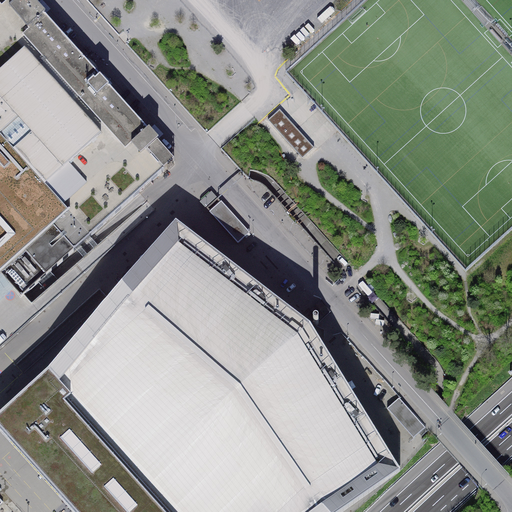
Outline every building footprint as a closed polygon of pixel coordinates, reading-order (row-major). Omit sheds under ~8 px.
[(0,0),(0,348),(39,314),(35,310),(32,305),(31,306),(26,300),(24,297),(73,252),(74,252),(92,235),(164,171),(146,152),(158,141),(149,130),(147,132),(147,131),(109,89),(108,89),(109,88),(100,78),(99,79),(99,78),(99,77),(98,77),(98,75),(98,73),(97,71),(97,70),(96,69),(95,67),(94,67),(94,66),(93,65),(92,64),(91,63),(89,63),(88,62),(86,61),(84,61),(83,60),(82,60),(83,59),(45,17),(44,18),(44,17),(45,16),(36,6),(35,7),(34,7),(36,5),(31,0),(20,0),(14,6),(8,0),(0,0)] [(314,148),(281,110),(270,120),(303,157),(314,148)] [(174,161),(157,142),(147,152),(164,170),(174,161)] [(221,179),(211,188),(219,197),(228,189),(231,186),(235,184),(239,183),(242,182),(245,181),(249,181),(249,180),(250,175),(250,170),(250,169),(246,169),(243,170),(238,171),(233,172),(229,174),(225,176),(221,179)] [(99,290),(104,286),(102,283),(130,257),(128,255),(161,226),(157,222),(182,199),(177,193),(175,194),(162,180),(134,205),(138,210),(38,300),(60,326),(99,290)] [(238,244),(250,233),(221,202),(220,202),(217,198),(207,208),(210,212),(209,212),(238,244)] [(47,373),(0,415),(0,431),(12,445),(73,511),(343,511),(401,472),(310,328),(176,224),(47,373)] [(270,276),(276,270),(263,255),(256,261),(270,276)] [(427,406),(421,411),(429,420),(435,415),(439,410),(442,405),(444,401),(443,400),(440,396),(435,391),(434,394),(432,397),(430,401),(427,406)] [(425,427),(399,398),(394,403),(387,409),(413,438),(425,427)]
